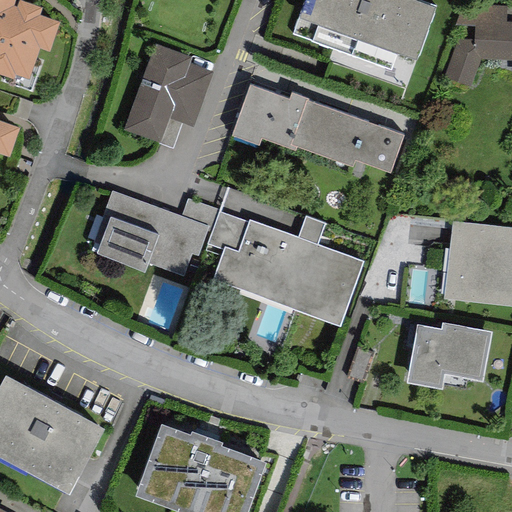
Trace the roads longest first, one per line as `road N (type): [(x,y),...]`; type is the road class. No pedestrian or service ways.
road 1 (residential): [(511,456),(238,399),(71,333),(0,289)]
road 2 (residential): [(0,283),(68,117),(95,0)]
